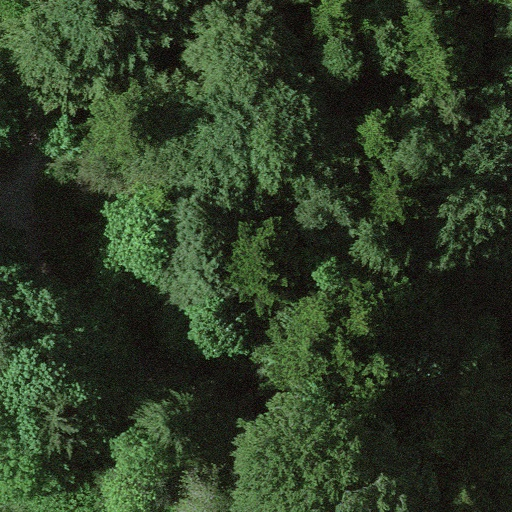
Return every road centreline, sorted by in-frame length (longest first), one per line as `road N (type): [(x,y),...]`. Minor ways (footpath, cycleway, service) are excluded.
road 1 (track): [(396,511),(354,477),(60,310),(30,271),(10,218),(0,216)]
road 2 (track): [(10,218),(76,82),(176,0)]
